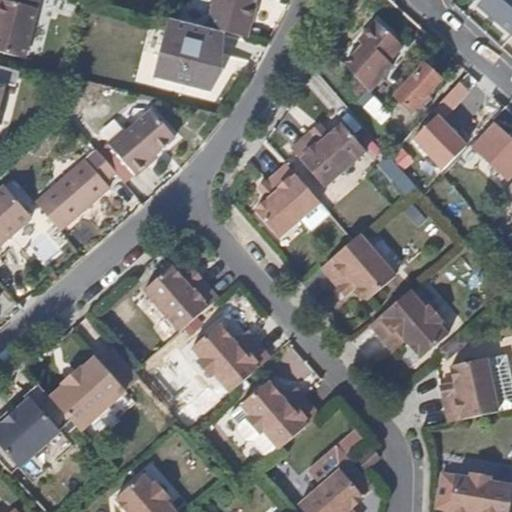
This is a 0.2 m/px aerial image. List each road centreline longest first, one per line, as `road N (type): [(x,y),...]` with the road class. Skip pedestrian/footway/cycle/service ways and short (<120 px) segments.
road 1 (residential): [(420,511),(418,476),(381,423),(337,391),(186,195)]
road 2 (residential): [(186,195),(0,354)]
road 3 (residential): [(318,0),(262,101),(186,195)]
road 4 (residential): [(511,85),(421,0)]
